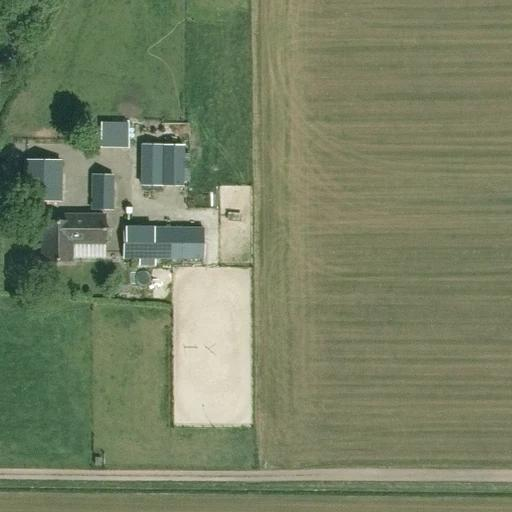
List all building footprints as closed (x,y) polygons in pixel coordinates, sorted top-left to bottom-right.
[(185,146),(163,145),(140,145),(139,186),(162,186),(184,187),(185,146)] [(24,205),(59,206),(60,162),(25,161),(24,205)] [(92,176),(91,211),(112,212),(112,176),(92,176)] [(71,264),(71,246),(104,246),(104,217),(70,217),(70,223),(41,223),(40,263),(71,264)] [(122,230),(122,260),(202,260),(202,230),(122,230)]
